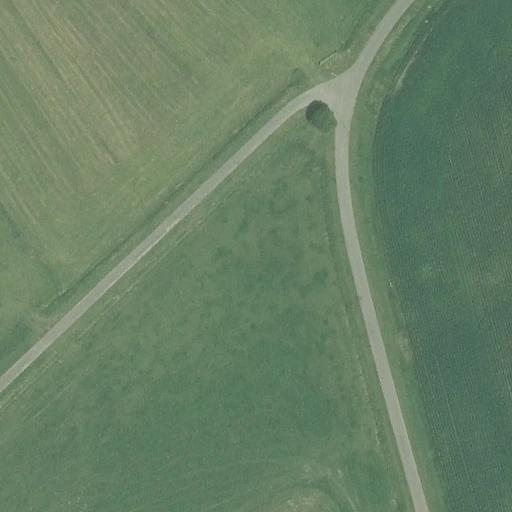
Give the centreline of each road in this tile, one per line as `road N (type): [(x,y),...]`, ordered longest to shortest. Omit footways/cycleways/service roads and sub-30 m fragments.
road 1 (unclassified): [(346,89),(287,110),(0,383)]
road 2 (unclassified): [(422,511),(354,256),(342,179),(346,89)]
